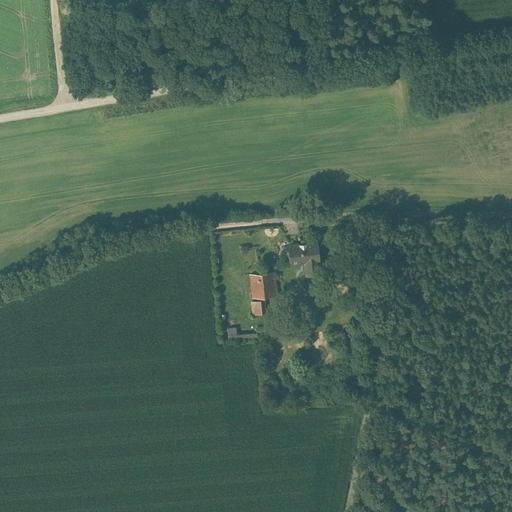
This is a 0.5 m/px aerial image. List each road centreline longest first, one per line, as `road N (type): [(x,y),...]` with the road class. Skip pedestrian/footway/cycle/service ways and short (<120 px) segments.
road 1 (track): [(0,118),(511,44)]
road 2 (unclassified): [(348,511),(372,347),(353,213)]
road 3 (track): [(248,221),(163,231),(0,289)]
road 4 (unclassified): [(511,213),(353,213)]
